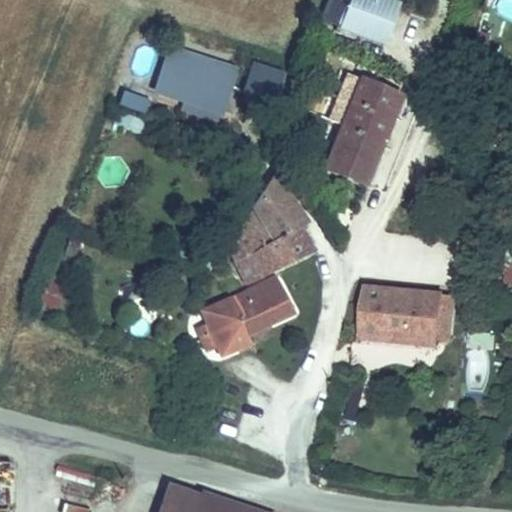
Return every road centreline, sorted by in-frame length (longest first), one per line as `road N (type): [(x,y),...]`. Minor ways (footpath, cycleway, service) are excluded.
road 1 (unclassified): [(0,409),(296,495),(433,511)]
road 2 (unknown): [(296,495),(308,426),(346,330)]
